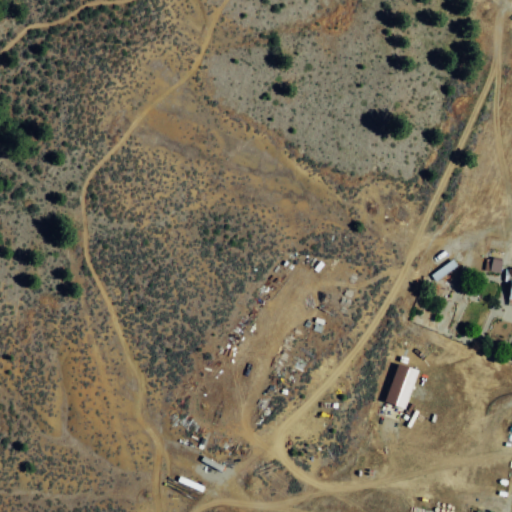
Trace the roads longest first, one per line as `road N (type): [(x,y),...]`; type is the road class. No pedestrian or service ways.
road 1 (track): [(190,511),(376,303),(472,95),(494,0)]
road 2 (track): [(157,511),(165,461),(135,413),(135,373),(84,256),(81,186),(137,115),(193,64),(220,0)]
road 3 (track): [(0,51),(24,27),(85,3),(120,0)]
